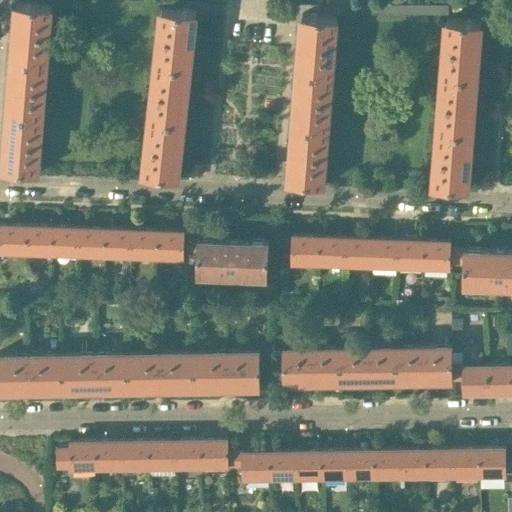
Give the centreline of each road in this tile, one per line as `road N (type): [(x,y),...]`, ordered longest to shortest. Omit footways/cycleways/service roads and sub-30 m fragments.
road 1 (residential): [(511,205),(0,185)]
road 2 (residential): [(0,419),(511,414)]
